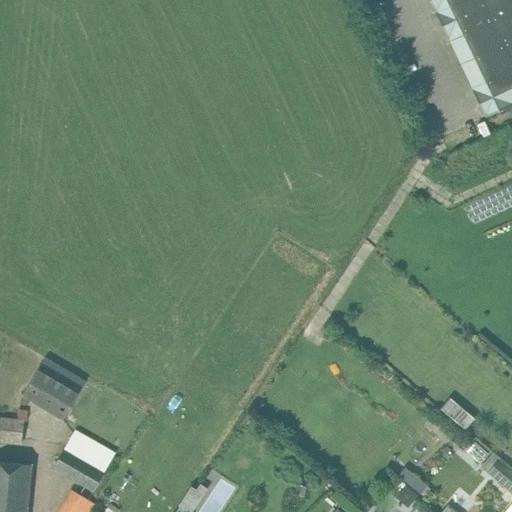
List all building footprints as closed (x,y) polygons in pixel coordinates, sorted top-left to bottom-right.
[(511,0),(428,0),(447,38),(472,89),(472,90),(484,116),(485,116),(511,104),(511,103),(511,102),(511,0)] [(45,356),(22,395),(62,419),(85,381),(86,380),(80,377),(45,356)] [(17,419),(0,416),(0,441),(21,445),(24,421),(26,421),(28,410),(19,409),(17,419)] [(75,429),(52,468),(77,482),(91,491),(103,471),(114,452),(75,429)] [(511,493),(511,469),(488,449),(477,462),(490,473),(489,474),(511,493)] [(26,511),(31,464),(0,461),(0,511),(26,511)] [(404,466),(397,474),(419,493),(426,485),(404,466)] [(71,489),(57,511),(91,511),(96,504),(72,489),(71,489)] [(117,511),(119,510),(109,503),(104,511),(103,511),(117,511)]
